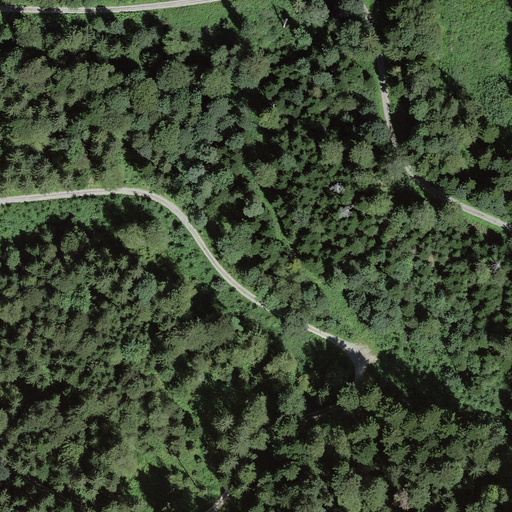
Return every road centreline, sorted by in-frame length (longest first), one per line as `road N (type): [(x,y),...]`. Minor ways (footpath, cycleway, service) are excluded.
road 1 (track): [(0,203),(119,190),(163,199),(226,276),(353,352)]
road 2 (track): [(511,228),(429,193),(393,151),(374,31),(350,0)]
road 3 (track): [(210,511),(270,429),(348,396),(358,382),(353,352)]
road 4 (track): [(210,0),(134,9),(0,8)]
